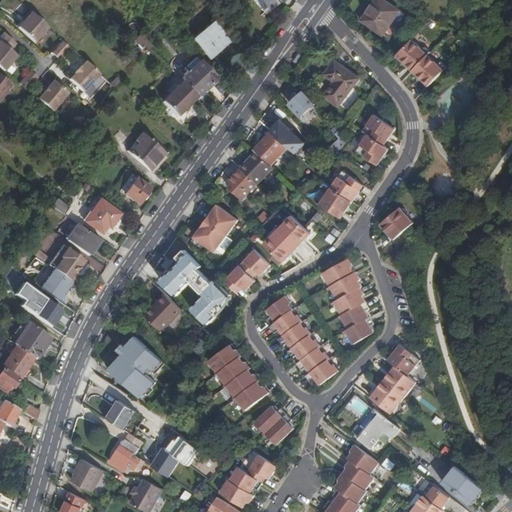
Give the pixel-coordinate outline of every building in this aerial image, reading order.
[(255,0),(263,9),(273,0),(255,0)] [(383,0),(376,0),(362,19),(382,34),(399,11),(383,0)] [(48,27),(30,11),(24,17),(26,19),(18,27),(35,42),(48,27)] [(210,58),(230,41),(215,24),(214,24),(214,25),(195,41),(210,58)] [(143,33),(142,34),(155,49),(156,47),(143,33)] [(153,50),(155,49),(142,34),(134,41),(145,53),(147,55),(151,52),(153,50)] [(62,40),(50,52),(58,59),(69,47),(62,40)] [(396,56),(412,70),(427,54),(430,52),(425,46),(422,49),(412,40),(408,45),(396,56)] [(0,67),(4,71),(17,56),(0,41),(0,67)] [(412,70),(428,85),(446,67),(441,61),(438,64),(427,54),(412,70)] [(206,93),(220,81),(197,56),(191,62),(188,59),(182,65),(181,64),(173,71),(178,76),(180,78),(199,97),(205,91),(206,93)] [(84,92),(100,74),(86,61),(81,67),(80,66),(74,72),(75,73),(70,79),(84,92)] [(336,82),(326,97),(339,106),(358,79),(335,63),(327,75),(336,82)] [(30,70),(19,83),(26,89),(37,76),(30,70)] [(0,82),(8,89),(11,84),(0,75),(0,82)] [(170,84),(171,86),(180,78),(178,76),(170,84)] [(121,81),(118,77),(111,84),(115,88),(121,81)] [(199,97),(180,78),(171,86),(176,90),(170,95),(163,102),(178,117),(192,103),(194,106),(201,99),(199,97)] [(53,80),(38,99),(53,111),(68,92),(53,80)] [(166,91),(170,95),(176,90),(171,86),(166,91)] [(316,104),(306,93),(305,91),(290,105),(301,117),(316,104)] [(364,131),(384,146),(396,129),(375,115),(364,131)] [(272,132),(255,151),(257,152),(271,166),(289,147),(272,132)] [(150,172),(166,154),(144,134),(128,151),(150,172)] [(378,165),(389,149),(368,135),(357,151),(378,165)] [(338,151),(346,144),(341,137),(332,145),(338,151)] [(257,152),(242,168),(258,184),(274,168),(271,166),(257,152)] [(243,200),(258,184),(242,168),(230,181),(232,184),(229,187),(243,200)] [(332,187),(353,202),(364,185),(344,171),(332,187)] [(444,173),(431,185),(444,200),(457,187),(444,173)] [(140,205),(152,188),(137,178),(125,194),(140,205)] [(321,204),(342,219),(353,202),(332,187),(321,204)] [(57,199),(53,206),(66,215),(70,208),(57,199)] [(106,236),(121,215),(101,201),(85,222),(106,236)] [(218,205),(207,221),(227,236),(239,220),(218,205)] [(381,224),(394,240),(414,223),(401,207),(381,224)] [(279,230),(298,249),(312,235),(304,228),(293,217),(279,230)] [(227,236),(207,221),(195,238),(215,252),(227,236)] [(74,232),(95,247),(100,241),(79,226),(74,232)] [(265,244),(284,263),(298,249),(279,230),(265,244)] [(89,256),(95,247),(74,232),(68,241),(89,256)] [(64,246),(50,266),(55,270),(72,282),(87,262),(64,246)] [(225,281),(238,293),(243,288),(246,291),(257,281),(254,278),(258,273),(261,276),(272,265),(257,250),(225,281)] [(350,259),(324,273),(331,287),(333,290),(339,300),(336,302),(337,305),(343,315),(342,315),(350,329),(347,330),(355,344),(375,333),(372,326),(376,324),(372,316),(371,317),(367,311),(371,309),(367,302),(363,296),(365,295),(361,288),(363,287),(360,281),(362,279),(357,272),(356,273),(352,267),(354,266),(350,259)] [(184,298),(202,279),(186,264),(177,273),(178,274),(169,284),(184,298)] [(48,281),(66,294),(73,283),(72,282),(55,270),(48,281)] [(60,302),(66,294),(48,281),(42,289),(60,302)] [(162,332),(183,311),(166,295),(160,302),(162,304),(148,318),(162,332)] [(316,379),(321,385),(340,370),(335,364),(333,365),(331,362),(329,360),(331,358),(326,351),(324,353),(322,350),(320,347),(322,346),(317,339),(315,341),(311,335),(313,334),(308,327),(306,328),(302,323),(304,322),(299,315),(297,316),(295,313),(293,311),(295,309),(293,306),(290,303),(292,302),(287,296),(267,310),(272,316),(267,319),(272,326),(270,327),(275,333),(280,330),(284,336),(279,339),(284,346),(289,342),(293,348),(288,351),(293,358),(298,354),(302,360),(298,363),(302,370),(307,367),(311,372),(307,376),(312,382),(316,379)] [(52,338),(24,319),(10,341),(17,346),(35,358),(37,359),(52,338)] [(401,344),(389,360),(396,365),(408,375),(421,360),(401,344)] [(233,345),(210,362),(247,411),(271,393),(266,386),(264,388),(260,382),(261,381),(256,374),(255,375),(251,370),(252,369),(247,362),(246,363),(242,358),(243,356),(238,350),(237,351),(233,345)] [(27,369),(35,358),(17,346),(4,367),(25,381),(31,372),(29,371),(27,369)] [(147,393),(164,369),(147,356),(141,363),(143,365),(138,372),(135,371),(129,380),(147,393)] [(27,369),(29,371),(37,359),(35,358),(27,369)] [(396,365),(371,397),(392,414),(417,382),(408,375),(396,365)] [(14,388),(20,380),(4,369),(2,371),(1,370),(0,369),(0,388),(6,393),(11,386),(14,388)] [(0,421),(11,427),(15,430),(19,423),(15,421),(20,411),(4,401),(0,407),(0,421)] [(116,409),(133,420),(137,412),(121,401),(116,409)] [(28,406),(24,413),(37,420),(38,416),(39,412),(28,406)] [(126,431),(133,420),(116,409),(109,420),(126,431)] [(271,409),(256,422),(278,445),(292,431),(288,427),(292,424),(280,411),(276,415),(271,409)] [(382,413),(377,419),(396,435),(401,429),(382,413)] [(395,437),(396,435),(377,419),(368,431),(365,429),(359,437),(373,448),(383,435),(386,437),(389,433),(395,437)] [(0,421),(0,445),(11,427),(0,421)] [(135,436),(147,440),(153,426),(141,421),(135,436)] [(403,432),(399,437),(411,447),(415,442),(403,432)] [(141,470),(147,462),(137,455),(144,442),(131,434),(127,440),(125,441),(123,442),(122,445),(123,446),(112,462),(129,473),(133,468),(136,470),(138,468),(141,470)] [(191,466),(202,451),(182,435),(170,450),(191,466)] [(380,462),(357,444),(352,451),(356,454),(351,460),(346,466),(348,467),(351,469),(347,475),(344,473),(339,480),(341,481),(343,483),(339,489),(334,495),(336,496),(339,498),(335,504),(332,502),(330,500),(325,507),(329,510),(327,511),(357,511),(362,506),(359,504),(368,492),(366,490),(375,478),(371,475),(380,462)] [(352,451),(347,457),(351,460),(356,454),(352,451)] [(229,479),(221,493),(242,505),(246,499),(248,501),(250,502),(255,495),(253,494),(251,492),(254,487),(257,488),(258,489),(266,476),(270,478),(278,465),(259,454),(248,473),(239,467),(231,480),(229,479)] [(392,470),(397,464),(388,458),(384,465),(392,470)] [(85,460),(73,480),(94,492),(105,471),(85,460)] [(486,488),(457,465),(443,482),(472,505),(486,488)] [(433,491),(435,489),(436,487),(431,482),(423,476),(419,480),(433,491)] [(148,511),(150,511),(165,489),(147,478),(132,502),(148,511)] [(509,492),(499,481),(491,488),(502,499),(509,492)] [(446,506),(451,498),(436,487),(435,489),(437,491),(433,496),(446,506)] [(82,511),(88,501),(68,492),(64,500),(69,503),(63,511),(82,511)] [(444,511),(445,511),(424,495),(411,511),(444,511)] [(242,511),(218,497),(209,511),(242,511)] [(453,511),(469,511),(458,503),(452,511),(453,511)]
